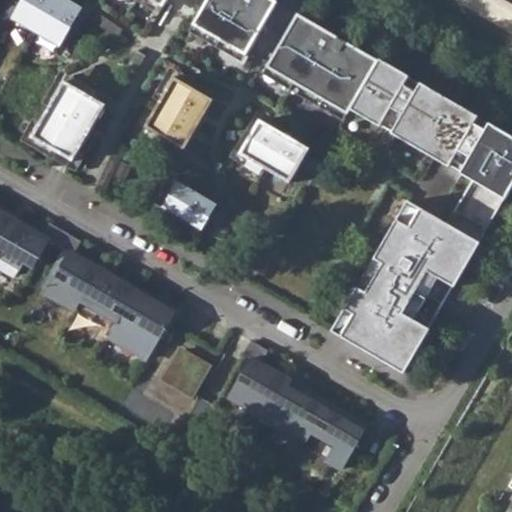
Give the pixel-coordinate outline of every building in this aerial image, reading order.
[(22,0),(11,20),(60,48),(83,8),(68,0),(22,0)] [(279,2),(275,0),(208,0),(194,25),(247,56),(279,2)] [(122,30),(93,10),(87,18),(117,38),(122,30)] [(380,61),(299,14),(267,68),(348,115),(352,108),(380,61)] [(127,68),(135,73),(145,56),(137,51),(127,68)] [(511,187),(511,137),(380,61),(352,108),(474,179),(448,223),(409,201),(375,259),(376,260),(335,331),(404,372),(511,187)] [(215,100),(175,77),(145,127),(185,151),(215,100)] [(106,105),(65,81),(32,137),(74,161),(106,105)] [(290,184),(308,153),(258,124),(240,154),(290,184)] [(123,153),(114,148),(96,189),(105,193),(123,153)] [(163,208),(203,232),(219,205),(179,182),(163,208)] [(240,212),(231,207),(214,237),(222,242),(240,212)] [(43,236),(0,211),(0,252),(1,253),(0,254),(0,264),(18,275),(26,261),(35,266),(50,241),(43,236)] [(82,241),(50,224),(43,236),(50,241),(65,249),(74,254),(82,241)] [(74,254),(65,249),(43,286),(96,316),(104,320),(116,327),(111,337),(149,358),(176,312),(74,254)] [(269,351),(252,341),(245,354),(251,358),(229,395),(252,408),(249,412),(267,423),(268,420),(287,431),(289,426),(307,437),(303,444),(344,468),(369,426),(262,363),(269,351)] [(198,363),(177,350),(162,376),(195,396),(213,365),(201,358),(198,363)] [(178,410),(134,387),(121,412),(165,435),(178,410)]
